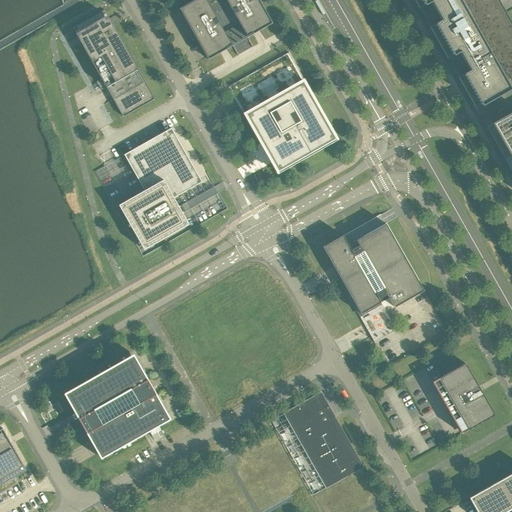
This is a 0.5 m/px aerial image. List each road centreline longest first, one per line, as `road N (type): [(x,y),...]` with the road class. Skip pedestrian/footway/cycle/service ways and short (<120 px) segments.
road 1 (unclassified): [(76,508),(338,359)]
road 2 (tertiary): [(8,389),(271,242)]
road 3 (tertiary): [(261,225),(0,374)]
road 4 (unclassified): [(261,225),(134,0)]
road 5 (tertiary): [(422,194),(511,349)]
road 6 (unclassified): [(420,511),(338,359)]
road 7 (tertiary): [(308,0),(398,147)]
road 8 (tertiary): [(271,242),(378,183),(401,181),(422,194)]
road 9 (unclassified): [(467,143),(386,0)]
road 10 (tertiary): [(398,147),(261,225)]
road 11 (unclassified): [(76,508),(8,389)]
road 12 (unclassified): [(338,359),(271,242)]
